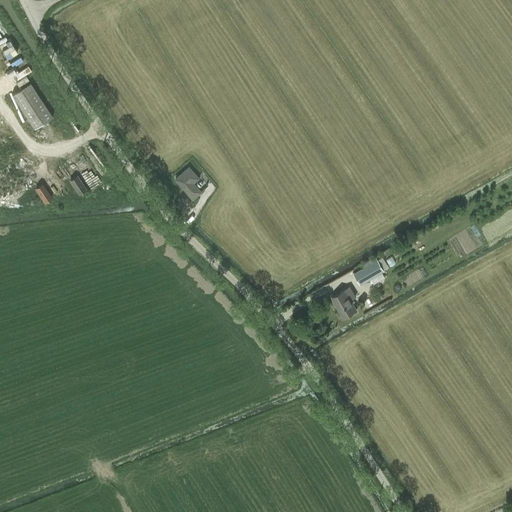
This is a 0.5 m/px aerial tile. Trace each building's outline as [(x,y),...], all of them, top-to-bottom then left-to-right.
[(30,82),(12,93),(34,128),(52,116),(30,82)] [(192,198),(200,191),(192,182),(198,178),(188,167),(175,179),(192,198)] [(81,173),(77,176),(77,175),(69,180),(79,195),(90,187),(81,173)] [(48,179),(36,188),(45,201),(58,192),(48,179)] [(354,272),(360,284),(385,270),(377,259),(354,272)] [(332,297),(343,316),(357,309),(351,299),(356,296),(350,286),(332,297)]
